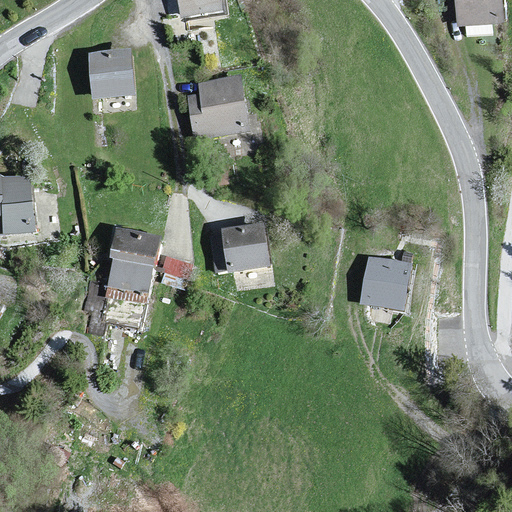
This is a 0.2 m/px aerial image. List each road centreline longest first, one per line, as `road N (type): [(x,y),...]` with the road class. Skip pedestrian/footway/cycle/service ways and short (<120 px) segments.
road 1 (tertiary): [(377,0),(414,53),(466,163),(478,338),(489,376),(511,396)]
road 2 (track): [(445,0),(478,136),(466,163)]
road 3 (track): [(511,224),(497,386)]
